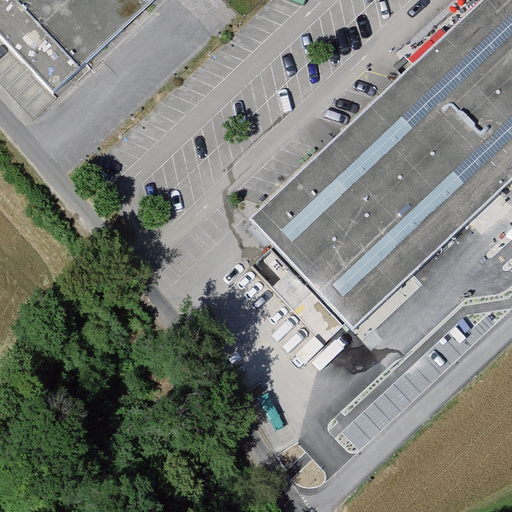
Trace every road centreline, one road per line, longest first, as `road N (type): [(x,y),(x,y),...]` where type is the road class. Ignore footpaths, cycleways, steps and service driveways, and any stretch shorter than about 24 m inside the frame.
road 1 (unclassified): [(0,115),(164,312),(293,511)]
road 2 (unclassified): [(511,325),(311,511)]
